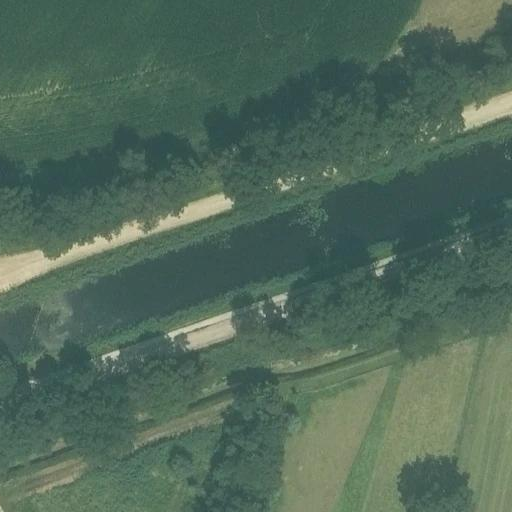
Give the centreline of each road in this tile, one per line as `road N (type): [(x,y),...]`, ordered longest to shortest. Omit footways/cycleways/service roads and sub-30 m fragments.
road 1 (track): [(0,414),(511,236)]
road 2 (track): [(511,95),(0,266)]
